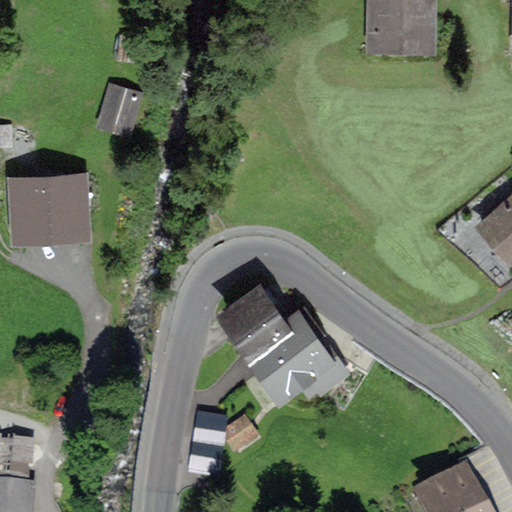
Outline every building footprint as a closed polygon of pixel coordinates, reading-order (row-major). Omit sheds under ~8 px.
[(373,0),(373,42),(428,43),(428,0),(373,0)] [(120,31),(117,53),(137,55),(139,33),(120,31)] [(102,119),(126,126),(135,92),(111,85),(102,119)] [(18,183),(21,228),(78,225),(77,205),(89,205),(88,179),(18,183)] [(511,197),(481,224),(508,255),(511,250),(511,197)] [(197,201),(193,209),(201,213),(205,205),(197,201)] [(238,329),(234,331),(244,346),(249,344),(278,327),(279,327),(277,325),(287,317),(278,302),(268,308),(258,293),(228,314),(238,329)] [(306,331),(314,326),(303,310),(279,327),(278,327),(249,344),(244,346),(278,394),(310,371),(321,385),(343,370),(329,350),(322,354),(306,331)] [(223,432),(233,447),(253,433),(243,418),(223,432)] [(432,511),(484,511),(462,473),(423,496),(432,511)] [(0,483),(0,511),(22,511),(24,485),(0,483)]
